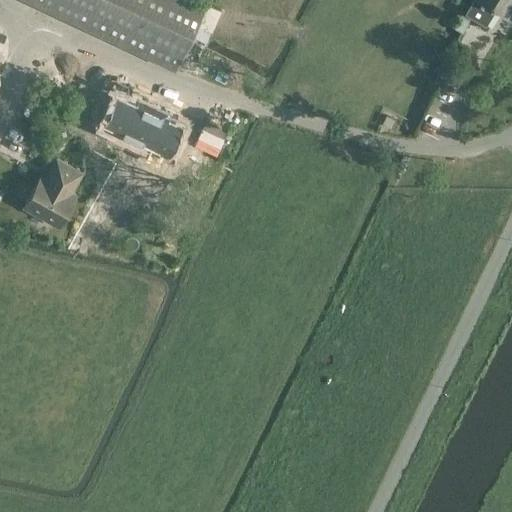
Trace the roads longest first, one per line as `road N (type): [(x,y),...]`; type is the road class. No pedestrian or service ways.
road 1 (unclassified): [(379,511),(511,235)]
road 2 (track): [(172,88),(1,0)]
